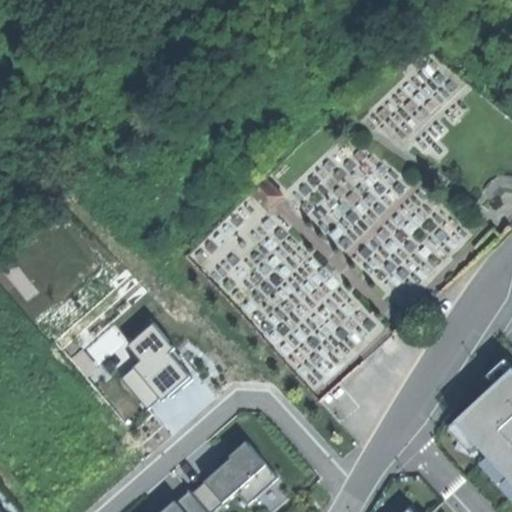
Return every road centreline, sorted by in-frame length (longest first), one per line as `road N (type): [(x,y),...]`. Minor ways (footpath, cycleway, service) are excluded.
road 1 (residential): [(110,511),(238,399),(267,401),(353,494)]
road 2 (residential): [(511,253),(395,429)]
